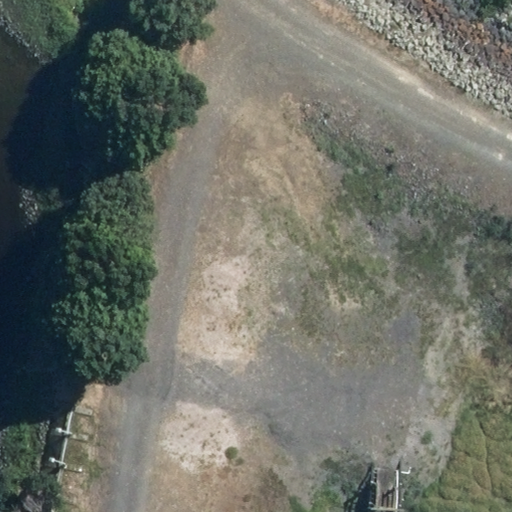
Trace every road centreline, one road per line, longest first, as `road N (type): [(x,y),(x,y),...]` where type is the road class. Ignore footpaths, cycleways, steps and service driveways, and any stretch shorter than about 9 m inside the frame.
road 1 (track): [(119,511),(136,355),(235,0)]
road 2 (track): [(511,141),(391,78),(273,0)]
